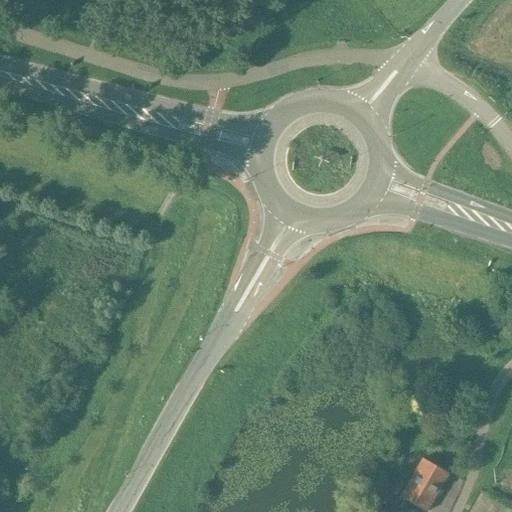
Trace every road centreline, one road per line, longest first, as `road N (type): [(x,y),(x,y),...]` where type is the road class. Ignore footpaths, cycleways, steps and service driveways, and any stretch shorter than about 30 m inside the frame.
road 1 (track): [(0,173),(152,229),(163,250),(96,511)]
road 2 (primary): [(276,121),(210,117),(0,62)]
road 3 (primary): [(0,81),(246,154),(263,170)]
road 4 (tertiary): [(126,511),(225,328)]
road 5 (unclassified): [(456,511),(499,377),(511,365)]
road 6 (primary): [(361,206),(397,206),(511,235)]
road 7 (primary): [(511,225),(394,172),(383,155)]
road 8 (tertiary): [(272,193),(273,217),(225,328)]
road 9 (tertiary): [(225,328),(295,230),(313,219)]
road 10 (unclassified): [(511,150),(479,113),(405,62)]
